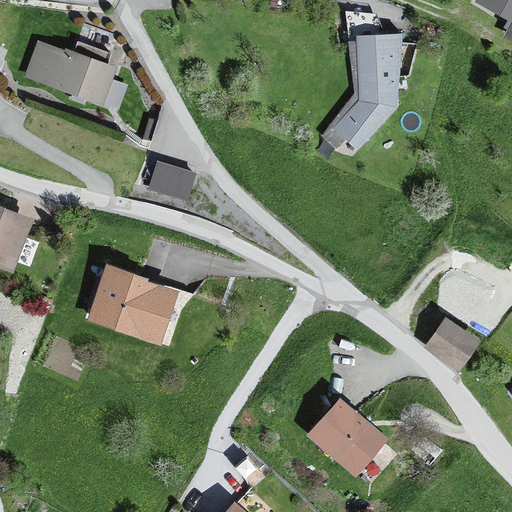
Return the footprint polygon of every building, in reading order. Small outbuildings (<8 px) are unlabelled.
[(511,0),(480,0),(478,4),(511,23),(511,0)] [(352,102),(323,132),(353,156),(399,108),(397,37),(348,38),(352,102)] [(107,70),(32,44),(20,81),(95,107),(107,70)] [(194,175),(157,163),(149,186),(186,198),(194,175)] [(30,220),(0,208),(0,266),(11,270),(30,220)] [(176,291),(109,268),(91,319),(159,342),(176,291)] [(446,325),(428,352),(463,375),(480,347),(446,325)] [(336,403),(307,440),(362,483),(391,446),(336,403)]
